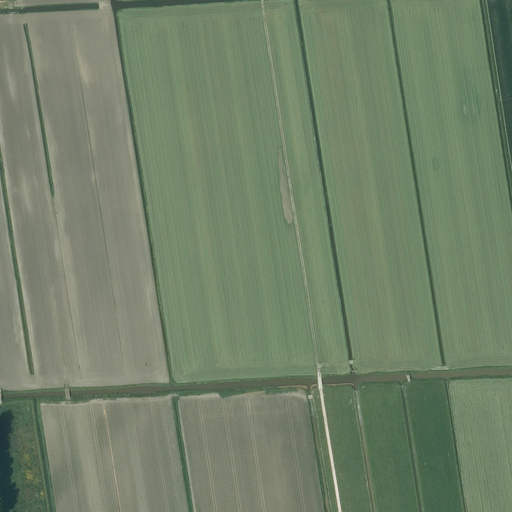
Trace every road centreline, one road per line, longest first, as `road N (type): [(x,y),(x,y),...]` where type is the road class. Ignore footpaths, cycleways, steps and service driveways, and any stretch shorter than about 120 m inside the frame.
road 1 (track): [(339,511),(263,2)]
road 2 (track): [(67,382),(9,11)]
road 3 (track): [(47,511),(32,412),(0,411)]
road 4 (track): [(83,511),(67,382)]
